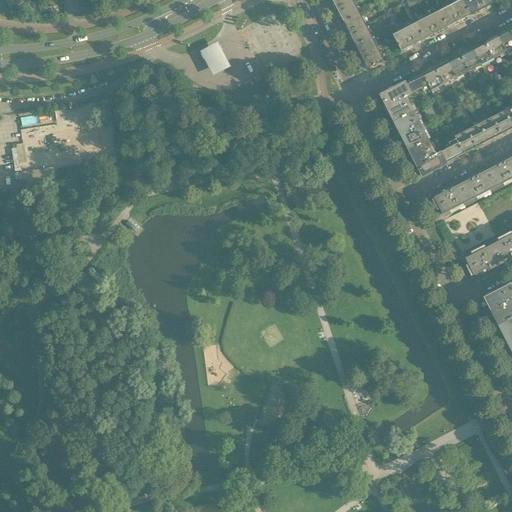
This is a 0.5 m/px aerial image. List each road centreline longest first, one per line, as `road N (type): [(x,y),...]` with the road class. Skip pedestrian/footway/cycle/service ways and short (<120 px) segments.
road 1 (secondary): [(0,65),(108,49),(214,0)]
road 2 (residential): [(511,13),(355,94)]
road 3 (residential): [(511,407),(454,298)]
road 4 (residential): [(402,195),(511,140)]
